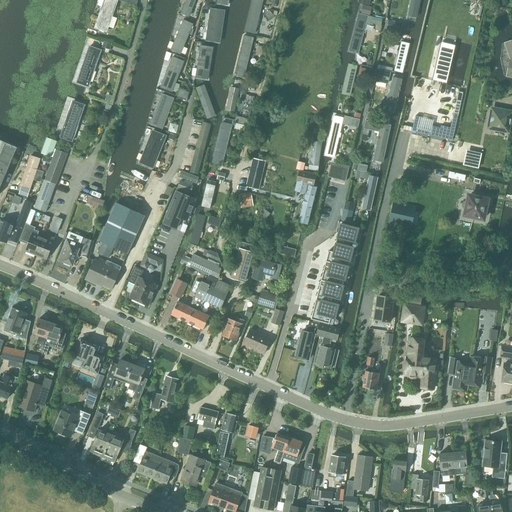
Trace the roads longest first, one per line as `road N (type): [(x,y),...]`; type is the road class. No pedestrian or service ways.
road 1 (residential): [(107,313),(148,230),(192,95),(184,77),(205,0)]
road 2 (residential): [(46,284),(77,197),(106,157),(146,0)]
road 3 (tertiary): [(344,419),(107,313)]
road 4 (tertiary): [(163,511),(0,432)]
road 5 (tertiary): [(511,406),(385,425),(344,419)]
